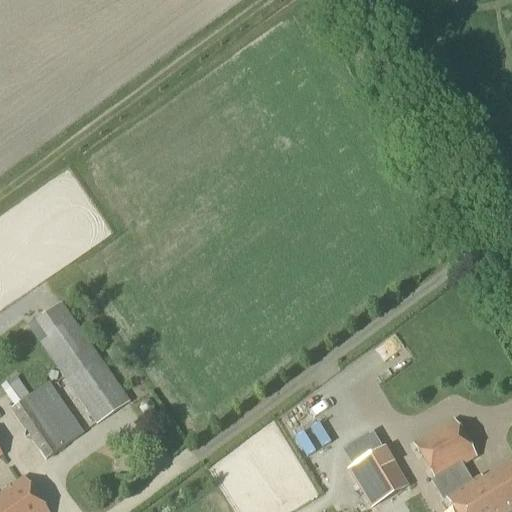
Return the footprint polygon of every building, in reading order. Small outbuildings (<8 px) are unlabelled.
[(129,405),(62,305),(28,328),(96,427),(129,405)] [(45,462),(83,436),(70,418),(47,385),(28,399),(15,380),(0,389),(13,410),(10,412),(45,462)] [(148,405),(141,410),(145,417),(153,412),(148,405)] [(437,484),(474,461),(451,424),(414,446),(437,484)] [(369,463),(389,504),(411,494),(391,452),(369,463)] [(511,511),(511,466),(511,465),(482,482),(481,479),(446,499),(453,511),(511,511)] [(44,511),(23,480),(0,495),(0,511),(44,511)]
